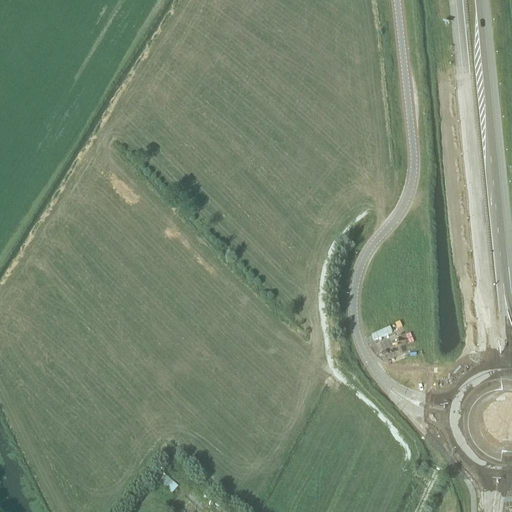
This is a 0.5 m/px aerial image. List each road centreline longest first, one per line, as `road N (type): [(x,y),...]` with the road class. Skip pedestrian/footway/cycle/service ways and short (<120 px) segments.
road 1 (tertiary): [(397,0),(414,169),(408,199),(359,274),(357,312),(365,351),(389,389)]
road 2 (motorway): [(459,0),(492,322)]
road 3 (motorway): [(507,286),(478,0)]
